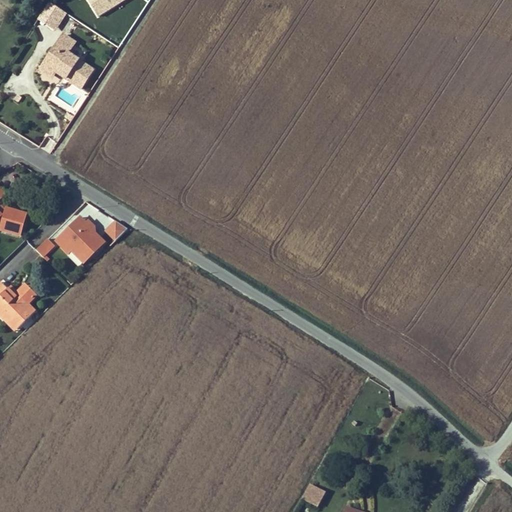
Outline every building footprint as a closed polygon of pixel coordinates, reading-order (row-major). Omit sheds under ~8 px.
[(86,0),(96,17),(127,0),(86,0)] [(49,2),(37,19),(55,31),(67,14),(49,2)] [(61,36),(38,70),(51,79),(55,73),(79,89),(91,71),(67,54),(74,44),(61,36)] [(0,230),(19,236),(25,214),(4,209),(2,216),(0,215),(0,198),(3,195),(0,191),(0,230)] [(86,223),(80,217),(77,219),(83,226),(86,223)] [(68,253),(70,250),(73,247),(79,253),(82,251),(88,258),(104,242),(92,229),(94,227),(88,221),(86,223),(83,226),(77,219),(56,241),(68,253)] [(104,231),(114,241),(126,229),(115,219),(104,231)] [(37,250),(41,255),(43,257),(45,256),(54,246),(47,239),(37,250)] [(70,250),(83,263),(88,258),(82,251),(79,253),(73,247),(70,250)] [(18,294),(11,286),(8,289),(16,297),(18,294)] [(7,289),(0,296),(0,315),(2,318),(4,316),(17,329),(35,311),(18,294),(16,297),(8,289),(7,289)] [(2,318),(15,331),(17,329),(4,316),(2,318)] [(326,491),(310,483),(303,499),(319,507),(326,491)]
